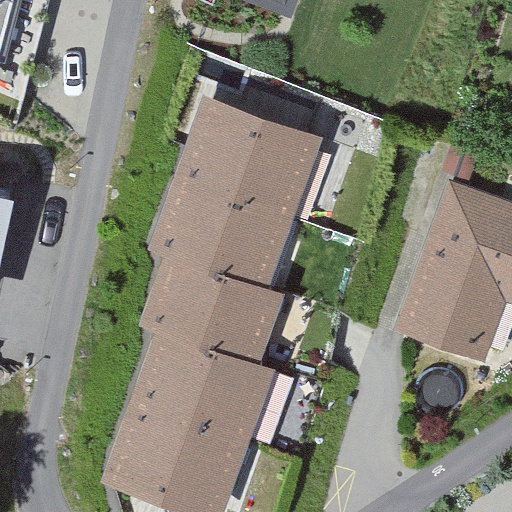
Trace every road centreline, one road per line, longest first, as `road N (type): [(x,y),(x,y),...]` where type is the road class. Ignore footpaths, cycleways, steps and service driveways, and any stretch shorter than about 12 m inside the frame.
road 1 (residential): [(46,511),(42,434),(133,0)]
road 2 (residential): [(511,430),(384,511)]
